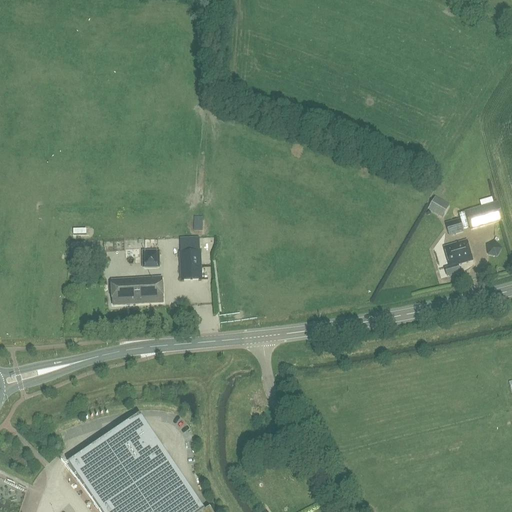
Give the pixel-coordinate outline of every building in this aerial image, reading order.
[(435,197),(431,204),(446,212),(449,206),(435,197)] [(497,204),(464,213),(469,230),(503,221),(497,204)] [(445,224),(448,233),(452,232),(453,236),(463,233),(460,220),(445,224)] [(445,268),(447,277),(460,273),(457,265),(472,261),(466,240),(444,246),(449,267),(445,268)] [(152,264),(161,264),(161,249),(152,249),(152,264)] [(76,253),(76,263),(96,264),(97,254),(76,253)] [(201,279),(200,253),(199,253),(181,254),(180,254),(181,280),(201,279)] [(130,306),(131,304),(163,302),(161,278),(111,281),(113,305),(125,305),(127,306),(130,306)] [(68,465),(76,477),(77,476),(86,489),(156,441),(148,428),(116,433),(68,465)] [(103,511),(172,464),(156,441),(86,489),(92,500),(93,501),(100,511),(103,511)] [(172,464),(103,511),(203,511),(204,511),(172,464)]
